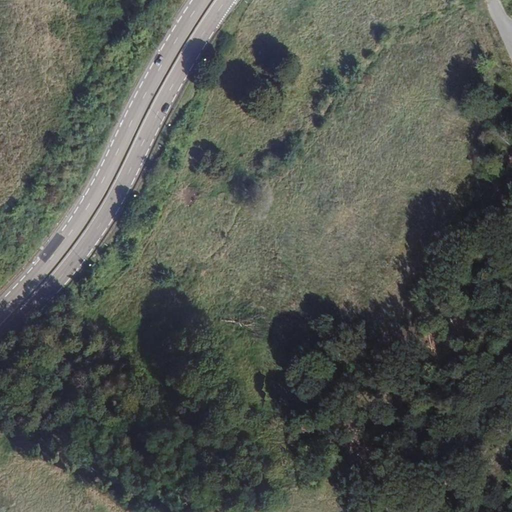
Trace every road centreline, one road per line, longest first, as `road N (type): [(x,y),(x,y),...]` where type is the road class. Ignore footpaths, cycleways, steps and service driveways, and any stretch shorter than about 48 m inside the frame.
road 1 (secondary): [(0,342),(102,220),(225,0)]
road 2 (secondary): [(202,0),(88,207),(0,312)]
